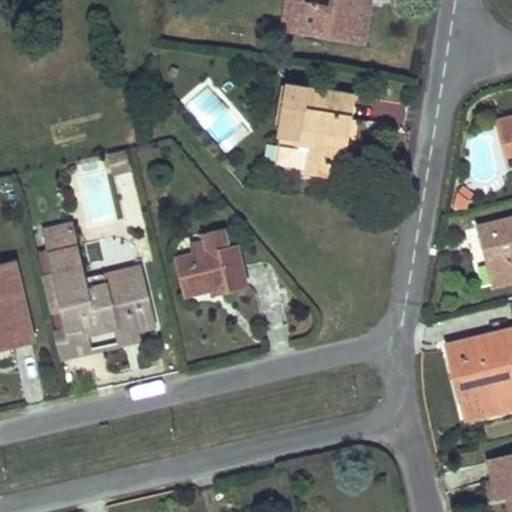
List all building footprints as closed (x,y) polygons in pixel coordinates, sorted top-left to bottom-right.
[(309,0),(288,0),(284,29),(298,30),(302,3),(309,4),(309,0)] [(331,0),(331,8),(309,4),(302,3),(298,30),(364,42),(371,3),(366,1),(366,0),(331,0)] [(179,69),(172,67),(170,73),(176,76),(179,69)] [(355,96),(289,87),(280,146),(299,148),(299,146),(312,147),(308,171),(329,174),(332,153),(345,155),(350,124),(355,96)] [(511,118),(497,122),(502,141),(508,168),(511,167),(511,118)] [(345,155),(332,153),(329,174),(342,176),(345,155)] [(128,170),(125,155),(112,159),(115,173),(128,170)] [(467,187),(463,192),(473,202),(478,197),(467,187)] [(511,220),(480,228),(486,251),(495,286),(511,281),(511,220)] [(97,286),(94,275),(86,277),(73,222),(46,228),(52,253),(36,256),(45,295),(61,291),(71,331),(54,335),(60,359),(93,351),(88,327),(98,324),(99,331),(108,329),(118,326),(120,334),(139,329),(157,325),(143,266),(121,271),(123,280),(109,283),(97,286)] [(248,288),(238,243),(231,245),(226,227),(202,233),(204,239),(207,252),(194,254),(175,258),(185,298),(212,292),(212,296),(230,292),(248,288)] [(207,252),(204,239),(191,243),(194,254),(207,252)] [(32,331),(16,262),(0,265),(0,348),(14,345),(12,337),(32,331)] [(109,283),(106,272),(94,275),(97,286),(109,283)] [(139,329),(120,334),(122,344),(142,340),(139,329)] [(511,330),(449,346),(458,382),(468,420),(511,409),(511,330)] [(511,456),(490,462),(493,474),(499,497),(508,495),(511,493),(511,456)]
